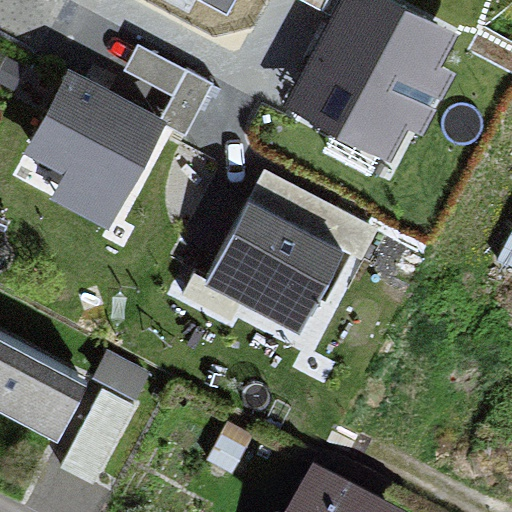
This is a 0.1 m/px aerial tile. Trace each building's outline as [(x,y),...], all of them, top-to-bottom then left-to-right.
[(448,31),(388,0),(346,0),(293,98),(385,147),(448,31)] [(158,138),(58,85),(16,164),(116,217),(158,138)] [(336,246),(250,202),(211,276),(298,320),(336,246)] [(85,376),(0,331),(0,401),(56,431),(85,376)] [(132,402),(100,385),(60,463),(91,480),(132,402)] [(369,511),(316,484),(301,511),(369,511)]
